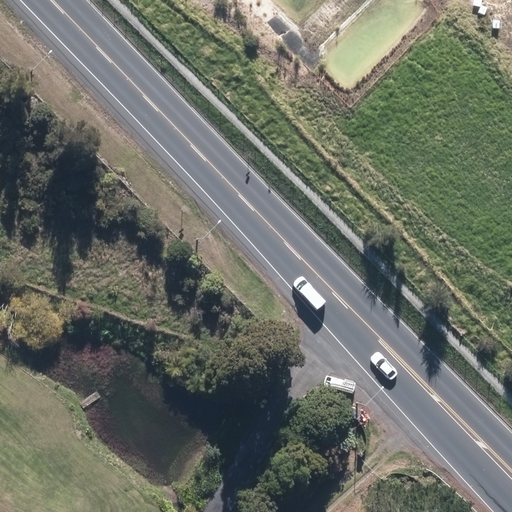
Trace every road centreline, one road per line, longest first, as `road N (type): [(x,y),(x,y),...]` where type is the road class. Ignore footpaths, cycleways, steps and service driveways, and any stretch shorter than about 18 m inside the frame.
road 1 (secondary): [(511,488),(51,0)]
road 2 (track): [(348,315),(262,423),(206,511)]
road 3 (track): [(405,375),(314,511)]
